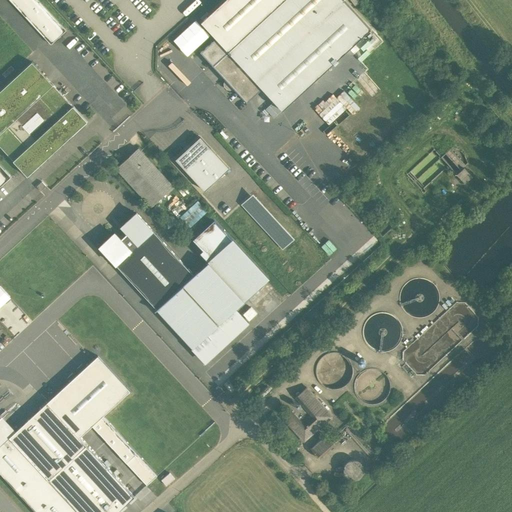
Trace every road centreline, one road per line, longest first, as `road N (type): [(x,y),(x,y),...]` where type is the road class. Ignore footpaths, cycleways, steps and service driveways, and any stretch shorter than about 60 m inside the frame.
road 1 (residential): [(0,249),(173,92)]
road 2 (residential): [(158,511),(252,427)]
